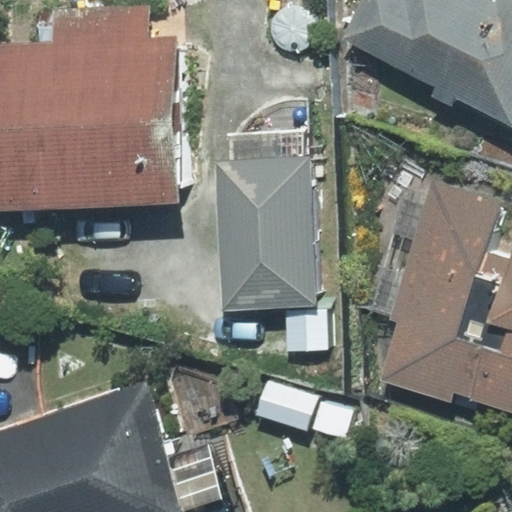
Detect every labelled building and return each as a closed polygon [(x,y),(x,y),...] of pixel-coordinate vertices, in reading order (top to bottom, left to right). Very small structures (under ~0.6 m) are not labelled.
[(493,0),(366,0),(347,36),(442,86),(437,94),(511,132),(511,0),(507,0),(504,6),(493,0)] [(0,203),(184,206),(186,34),(150,34),(150,8),(56,7),(56,45),(0,44),(0,203)] [(221,158),(219,307),(292,308),(291,352),(335,353),(335,297),(322,297),(324,159),(221,158)] [(511,408),(511,227),(506,226),(511,202),(511,198),(445,181),(388,389),(460,409),(464,396),(511,408)] [(196,511),(155,385),(0,435),(0,511),(196,511)]
